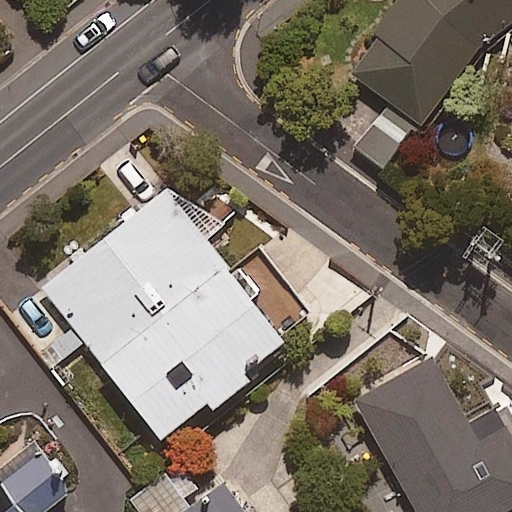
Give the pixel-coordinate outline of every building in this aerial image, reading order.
[(480,39),(511,12),(511,0),(389,0),(387,3),(349,65),(388,97),(367,121),(356,143),(389,166),(480,39)] [(245,358),(284,326),(250,285),(259,277),(239,253),(230,260),(165,181),(41,282),(160,426),(207,387),(213,394),(250,364),(245,358)] [(480,428),(430,346),(351,395),(422,511),(481,511),(511,493),(511,425),(505,413),(480,428)] [(0,511),(34,511),(67,486),(37,447),(0,476),(0,511)] [(288,511),(221,511),(179,458),(132,494),(145,511),(304,511),(299,504),(288,511)]
